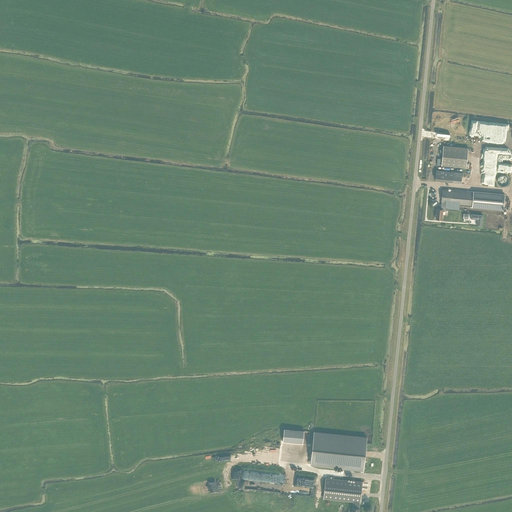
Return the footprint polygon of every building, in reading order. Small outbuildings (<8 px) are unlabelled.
[(468,148),(443,146),(441,166),(466,168),(468,148)] [(461,183),(462,173),(436,170),(435,180),(461,183)] [(504,195),(442,189),(441,202),(441,208),(436,208),(435,218),(442,219),(443,210),(448,211),(448,207),(446,207),(446,203),(472,205),(472,206),(503,209),(504,195)] [(482,215),(471,214),(471,218),(478,219),(477,226),(481,226),(482,215)] [(304,431),(284,429),(282,441),(302,444),(304,431)] [(367,437),(313,431),(310,465),(363,471),(367,437)] [(294,484),(314,486),(315,477),(295,474),(294,484)] [(359,502),(360,502),(362,482),(326,478),(323,498),(353,502),(352,508),(351,511),(358,511),(359,509),(359,508),(359,502)] [(261,486),(261,482),(242,479),(241,488),(259,490),(259,485),(261,486)] [(276,486),(277,485),(275,483),(273,484),(272,483),(269,486),(274,491),(276,489),(276,490),(278,488),(276,486)]
